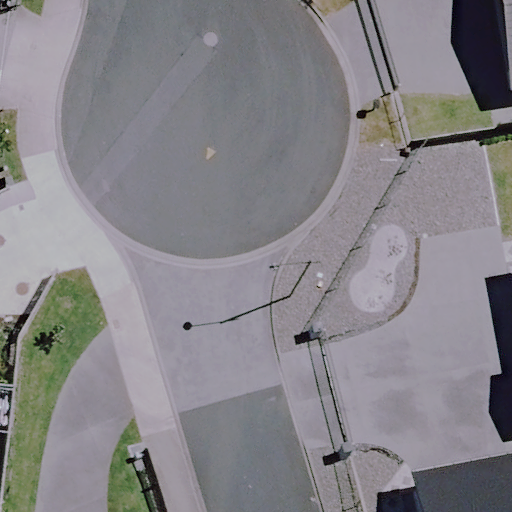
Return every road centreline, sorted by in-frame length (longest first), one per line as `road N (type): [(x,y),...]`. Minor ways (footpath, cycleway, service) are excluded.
road 1 (residential): [(266,511),(197,280),(225,136)]
road 2 (residential): [(0,239),(225,136)]
road 3 (residential): [(225,136),(197,0)]
